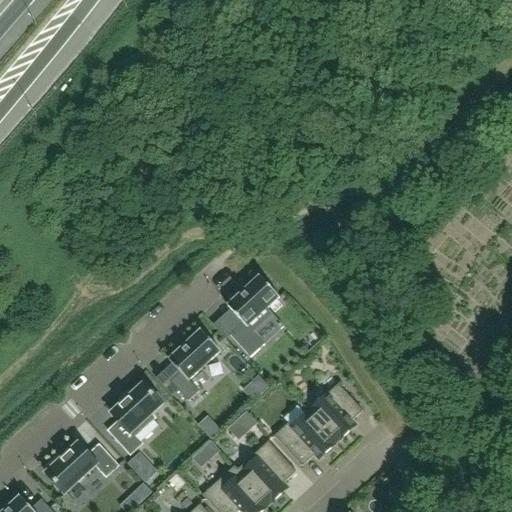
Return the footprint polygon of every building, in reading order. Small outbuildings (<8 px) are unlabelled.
[(267,309),(279,299),(260,278),(228,308),(243,324),(229,336),(250,359),(264,346),(254,334),(274,316),(267,309)] [(169,362),(180,373),(170,383),(188,402),(199,392),(189,381),(220,353),(201,332),(169,362)] [(107,432),(130,458),(144,445),(137,438),(156,420),(152,415),(162,405),(144,385),(111,415),(118,422),(107,432)] [(363,412),(338,385),(309,412),(337,443),(356,426),(352,421),(363,412)] [(337,443),(309,412),(292,428),(288,425),(274,437),(302,468),(314,457),(318,461),(337,443)] [(249,432),(257,425),(247,414),(239,421),(249,432)] [(207,416),(198,424),(212,440),(221,432),(207,416)] [(201,469),(220,452),(211,443),(192,459),(201,469)] [(268,443),(238,471),(237,471),(269,506),(288,489),(284,484),(296,473),(268,443)] [(88,456),(78,445),(46,475),(65,495),(95,467),(106,480),(119,468),(99,445),(88,456)] [(139,454),(128,465),(137,474),(148,463),(139,454)] [(237,471),(238,471),(235,467),(203,497),(216,511),(262,511),(269,506),(237,471)] [(390,477),(387,480),(394,487),(401,480),(394,473),(390,477)] [(143,484),(132,495),(140,504),(152,494),(143,484)] [(52,511),(41,501),(31,510),(21,498),(4,511),(52,511)]
